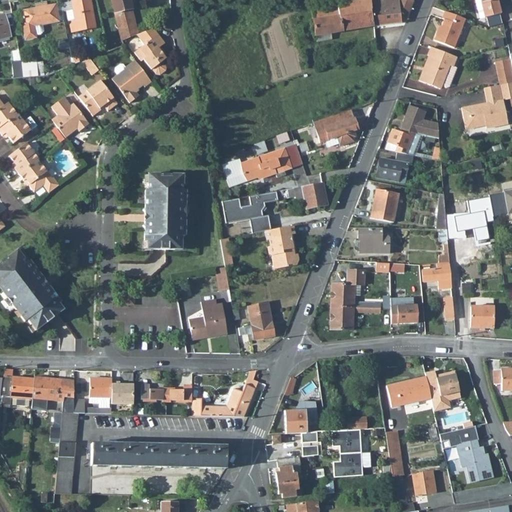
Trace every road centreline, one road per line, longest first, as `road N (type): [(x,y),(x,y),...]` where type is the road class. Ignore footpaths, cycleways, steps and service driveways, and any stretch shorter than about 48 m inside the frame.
road 1 (tertiary): [(291,349),(425,0)]
road 2 (residential): [(107,234),(111,150),(185,84),(178,0)]
road 3 (residential): [(285,365),(103,359)]
road 4 (residential): [(468,347),(291,349)]
road 5 (residential): [(107,234),(36,231),(0,184)]
road 6 (residential): [(511,467),(468,347)]
road 7 (residential): [(103,359),(107,234)]
